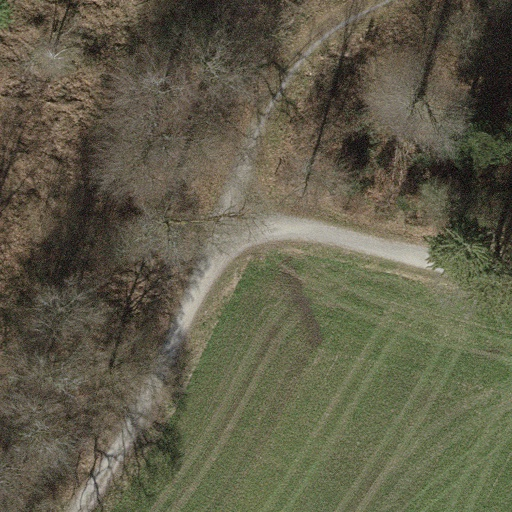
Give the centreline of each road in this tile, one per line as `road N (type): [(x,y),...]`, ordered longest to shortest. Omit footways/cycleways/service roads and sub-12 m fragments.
road 1 (track): [(224,231),(145,421),(74,511)]
road 2 (track): [(224,231),(273,85),(338,22),(389,0)]
road 3 (track): [(511,282),(317,231),(224,231)]
